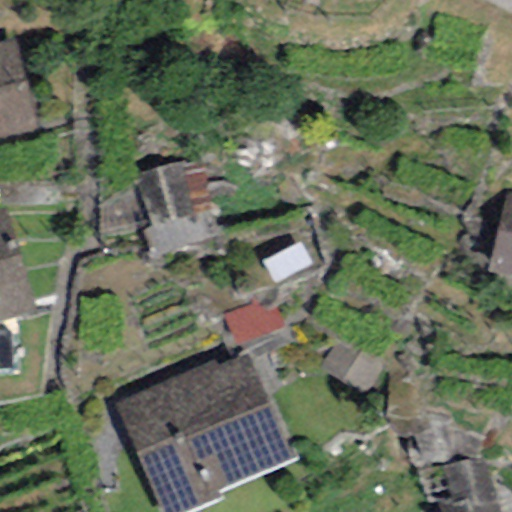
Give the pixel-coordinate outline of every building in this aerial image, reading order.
[(10,53),(0,55),(0,134),(30,127),(10,53)] [(180,164),(135,178),(150,228),(141,231),(151,263),(223,241),(214,211),(196,216),(180,164)] [(1,226),(0,226),(0,319),(26,312),(1,226)] [(511,246),(507,246),(500,284),(511,285),(511,246)] [(244,370),(120,418),(157,511),(177,511),(283,471),(244,370)] [(489,511),(480,473),(446,481),(453,511),(489,511)]
